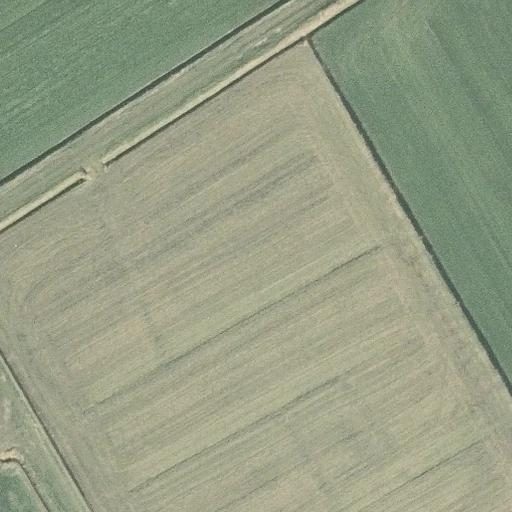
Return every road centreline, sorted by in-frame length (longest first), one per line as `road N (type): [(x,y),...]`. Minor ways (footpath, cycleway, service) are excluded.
road 1 (track): [(0,208),(323,0)]
road 2 (track): [(70,511),(0,391)]
